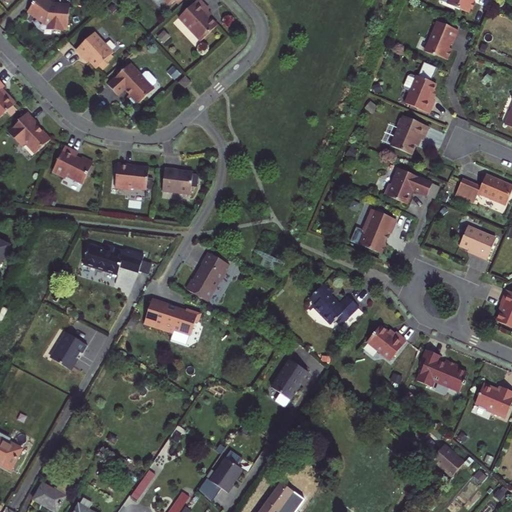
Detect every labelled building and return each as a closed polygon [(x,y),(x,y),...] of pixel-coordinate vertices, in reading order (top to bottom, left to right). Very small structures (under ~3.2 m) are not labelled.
[(68,31),(70,6),(53,5),(50,2),(43,2),(39,0),(36,0),(29,11),(34,15),(39,19),(43,19),(43,23),(50,24),(49,30),(61,32),(61,30),(68,31)] [(205,13),(209,10),(199,0),(197,0),(178,18),(200,42),(217,26),(210,18),(205,13)] [(437,0),(446,3),(446,5),(465,13),(467,9),(470,10),(474,1),(471,0),(437,0)] [(457,30),(436,21),(430,37),(431,37),(425,51),(434,55),(435,54),(447,59),(451,49),(447,47),(448,45),(449,42),(451,43),(457,30)] [(88,60),(97,69),(113,53),(95,33),(76,50),(84,58),(85,57),(88,60)] [(430,99),(433,94),(437,84),(431,82),(437,68),(426,63),(420,77),(417,76),(417,77),(410,74),(407,75),(402,85),(403,88),(411,91),(406,104),(430,114),(435,101),(434,101),(430,99)] [(131,64),(108,85),(119,97),(126,90),(128,93),(130,95),(128,98),(137,107),(155,90),(131,64)] [(186,77),(179,83),(185,90),(192,83),(186,77)] [(2,92),(0,90),(4,86),(0,81),(0,118),(16,104),(5,93),(4,94),(2,92)] [(39,125),(28,113),(19,122),(20,123),(9,134),(19,144),(26,144),(36,155),(51,141),(43,132),(41,132),(39,132),(39,128),(38,127),(39,125)] [(431,124),(404,113),(391,144),(413,154),(419,139),(421,136),(425,138),(431,124)] [(67,177),(83,184),(93,163),(82,158),(81,160),(78,159),(76,158),(78,154),(65,148),(51,172),(63,178),(67,177)] [(147,190),(149,168),(138,167),(137,167),(136,168),(133,168),(131,168),(131,165),(118,164),(115,188),(129,190),(131,188),(147,190)] [(177,170),(165,168),(162,191),(190,194),(193,173),(182,172),(181,174),(179,174),(177,174),(177,170)] [(385,196),(407,205),(412,195),(413,191),(427,197),(435,200),(440,188),(398,170),(391,185),(390,184),(385,196)] [(455,196),(474,203),(478,194),(506,206),(511,191),(511,186),(490,177),(486,175),(481,187),(462,179),(455,196)] [(357,228),(351,241),(382,255),(386,245),(385,243),(387,238),(389,233),(391,234),(396,220),(372,209),(363,231),(357,228)] [(496,239),(468,227),(459,246),(470,251),(474,253),(474,255),(487,260),(496,239)] [(0,264),(10,245),(0,239),(0,264)] [(86,265),(121,272),(123,263),(127,264),(127,266),(133,267),(141,269),(146,251),(126,246),(125,252),(114,250),(116,245),(106,243),(105,248),(90,244),(86,265)] [(228,267),(207,254),(200,265),(202,266),(200,268),(198,272),(191,282),(201,288),(202,286),(213,292),(218,283),(221,282),(227,272),(226,271),(228,267)] [(321,304),(318,306),(328,316),(329,315),(330,318),(335,322),(338,322),(344,316),(349,320),(363,305),(353,295),(344,303),(342,301),(340,301),(337,298),(334,295),(338,291),(328,282),(314,297),(321,304)] [(511,292),(507,291),(501,304),(504,305),(501,311),(497,322),(511,328),(511,292)] [(170,306),(152,301),(144,326),(173,335),(174,332),(191,337),(195,325),(198,326),(202,315),(188,310),(187,311),(180,309),(176,311),(173,310),(169,309),(170,306)] [(402,343),(394,332),(390,335),(387,332),(380,323),(363,336),(383,359),(402,343)] [(84,349),(86,350),(91,342),(70,330),(55,355),(73,366),(79,356),(84,349)] [(444,356),(430,350),(424,364),(427,365),(420,381),(429,385),(433,383),(435,379),(462,391),(465,384),(467,384),(468,381),(467,380),(470,373),(460,368),(461,365),(448,360),(447,363),(445,362),(442,361),(444,356)] [(303,390),(314,373),(296,360),(277,387),(296,400),(303,390)] [(496,389),(484,384),(477,405),(489,410),(490,413),(507,420),(511,406),(511,391),(501,387),(499,391),(496,389)] [(0,465),(13,472),(29,439),(16,433),(12,441),(0,435),(0,465)] [(443,448),(429,463),(449,481),(462,466),(443,448)] [(245,461),(233,453),(221,469),(212,483),(207,479),(198,492),(215,504),(223,490),(230,495),(235,486),(238,481),(244,471),(240,468),(245,461)] [(159,473),(152,468),(134,495),(140,500),(159,473)] [(50,511),(59,511),(67,500),(45,487),(36,504),(47,510),(50,511)] [(181,511),(190,498),(182,493),(169,511),(181,511)]
